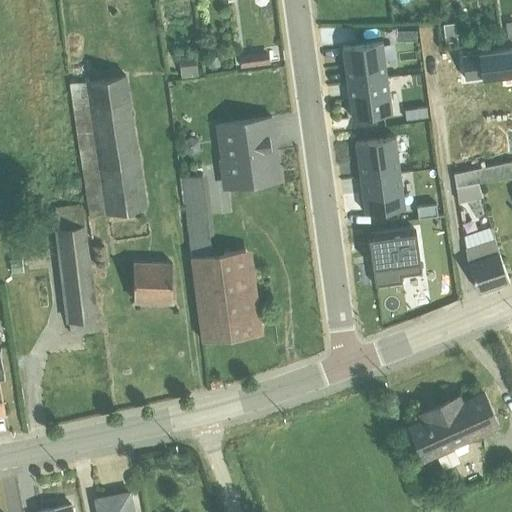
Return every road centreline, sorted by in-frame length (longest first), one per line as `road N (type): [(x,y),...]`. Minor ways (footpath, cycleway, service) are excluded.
road 1 (residential): [(295,0),(348,365)]
road 2 (tertiary): [(0,460),(200,414)]
road 3 (tertiary): [(348,365),(511,302)]
road 4 (tertiary): [(200,414),(348,365)]
